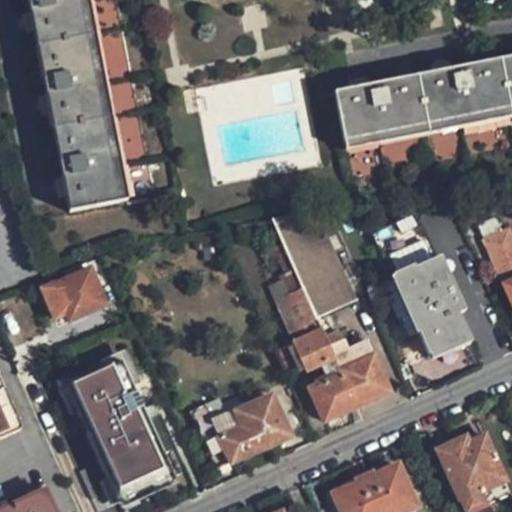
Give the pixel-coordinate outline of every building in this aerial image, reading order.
[(27,0),(69,213),(127,202),(87,0),(27,0)] [(511,59),(333,95),(343,143),(511,109),(511,59)] [(275,220),(305,289),(358,408),(389,393),(366,340),(351,347),(346,338),(344,339),(332,311),(346,305),(356,300),(345,274),(327,235),(316,240),(305,215),(275,220)] [(427,360),(467,342),(454,313),(459,311),(435,257),(430,260),(410,216),(369,233),(427,360)] [(511,308),(511,248),(504,232),(482,242),(511,308)] [(65,280),(61,271),(51,275),(49,276),(54,286),(41,292),(48,306),(60,300),(70,322),(105,306),(89,270),(65,280)] [(305,289),(287,298),(290,304),(287,305),(294,323),(301,320),(308,335),(302,338),(293,342),(275,350),(286,374),(304,366),(306,372),(315,368),(327,363),(334,379),(312,389),(326,421),(358,408),(305,289)] [(129,414),(109,368),(71,387),(118,490),(159,472),(133,412),(129,414)] [(0,393),(0,430),(14,424),(0,393)] [(270,397),(235,414),(239,424),(231,427),(234,434),(220,441),(210,445),(221,470),(230,465),(289,439),(270,397)] [(505,484),(484,438),(480,431),(466,437),(437,451),(464,511),(475,511),(484,508),(511,496),(505,484)] [(410,511),(416,509),(397,467),(374,478),(371,474),(358,480),(360,484),(334,495),(341,511),(410,511)] [(56,511),(47,489),(0,509),(0,511),(56,511)]
